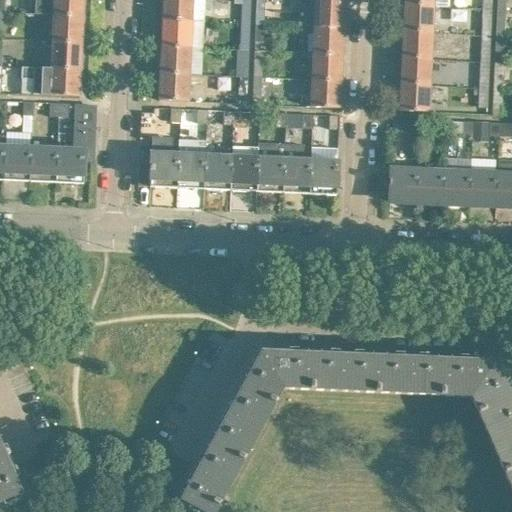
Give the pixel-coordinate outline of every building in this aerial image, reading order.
[(53,16),(82,17),(83,0),(36,0),(36,15),(53,16)] [(163,0),(162,21),(205,23),(205,11),(192,11),(192,0),(163,0)] [(233,0),(233,3),(242,3),(241,25),(249,25),(250,7),(249,0),(233,0)] [(256,0),(256,10),(256,12),(264,12),(264,10),(264,0),(256,0)] [(299,7),(298,27),(313,28),(343,29),(344,3),(314,1),(314,7),(299,7)] [(404,5),(403,32),(433,33),(434,6),(404,5)] [(256,12),(256,25),(264,26),(264,12),(256,12)] [(489,35),(490,16),(482,15),(481,35),(489,35)] [(52,42),(81,44),(82,17),(53,16),(52,42)] [(495,36),(504,36),(505,16),(496,16),(495,36)] [(205,23),(162,21),(161,48),(190,49),(203,50),(205,23)] [(249,25),(241,25),(240,43),(248,43),(249,25)] [(256,25),(255,46),(263,46),(264,26),(256,25)] [(342,56),(343,29),(313,28),(312,54),(342,56)] [(403,32),(402,58),(432,60),(433,33),(403,32)] [(489,35),(481,35),(480,55),(488,55),(489,35)] [(495,36),(494,55),(503,56),(504,36),(495,36)] [(51,69),(80,70),(81,44),(52,42),(51,69)] [(160,74),(189,75),(190,49),(161,48),(160,74)] [(236,51),(235,77),(239,78),(247,78),(248,52),(236,51)] [(342,56),(312,54),(311,81),(341,82),(342,56)] [(402,58),(400,85),(430,86),(432,60),(402,58)] [(262,63),(254,63),(253,81),(261,81),(262,63)] [(21,68),(21,79),(32,80),(32,95),(50,96),(79,97),(80,70),(51,69),(21,68)] [(487,89),(488,69),(479,68),(478,88),(487,89)] [(494,69),(493,89),(501,89),(502,70),(494,69)] [(189,75),(160,74),(158,101),(188,103),(189,75)] [(246,96),(247,78),(239,78),(238,96),(246,96)] [(253,81),(253,99),(261,99),(261,81),(253,81)] [(339,109),(341,82),(311,81),(310,108),(339,109)] [(430,86),(400,85),(399,112),(429,113),(430,86)] [(487,89),(478,88),(478,108),(486,108),(487,89)] [(500,109),(501,89),(493,89),(492,109),(500,109)] [(33,117),(33,103),(23,103),(22,116),(33,117)] [(49,118),(58,118),(59,105),(49,104),(49,118)] [(68,118),(68,105),(59,105),(58,118),(68,118)] [(94,108),(76,107),(74,150),(57,149),(55,183),(82,185),(83,161),(92,162),(94,108)] [(171,110),(170,123),(180,124),(181,110),(171,110)] [(207,125),(207,111),(197,111),(197,124),(207,125)] [(233,126),(234,113),(224,112),(223,126),(233,126)] [(259,127),(260,114),(250,113),(249,127),(259,127)] [(286,128),(286,115),(276,114),(276,128),(286,128)] [(312,130),(313,116),(303,116),(302,129),(312,130)] [(339,117),(329,117),(328,130),(338,131),(339,117)] [(419,134),(420,121),(410,120),(409,134),(419,134)] [(446,122),(434,121),(433,136),(445,137),(446,122)] [(472,123),(460,122),(460,138),(471,138),(472,123)] [(473,124),(472,139),(485,140),(486,125),(473,124)] [(499,124),(487,124),(486,139),(498,139),(499,124)] [(511,124),(499,124),(498,139),(511,139),(511,124)] [(149,188),(150,188),(177,189),(178,155),(171,155),(171,140),(152,140),(151,167),(149,167),(149,172),(150,172),(150,186),(149,186),(149,188)] [(178,141),(178,155),(177,189),(203,190),(204,156),(205,142),(178,141)] [(257,159),(256,192),(282,194),(285,146),(257,144),(257,148),(257,158),(257,159)] [(303,146),(285,146),(282,194),(309,195),(310,161),(303,161),(303,146)] [(29,182),(31,148),(4,147),(3,181),(29,182)] [(231,157),(230,191),(256,192),(257,159),(257,158),(257,148),(231,147),(231,157)] [(55,183),(57,149),(31,148),(29,182),(55,183)] [(310,161),(309,195),(336,196),(338,149),(311,148),(310,161)] [(230,191),(231,157),(204,156),(203,190),(230,191)] [(443,171),(442,205),(469,206),(470,172),(471,160),(444,159),(443,171)] [(389,202),(415,204),(417,170),(390,169),(390,181),(388,181),(388,187),(389,187),(389,202)] [(415,204),(442,205),(443,171),(417,170),(415,204)] [(469,206),(495,207),(497,173),(470,172),(469,206)] [(511,173),(497,173),(495,207),(511,207),(511,173)] [(511,492),(511,403),(494,363),(480,363),(481,359),(470,358),(470,362),(415,360),(416,356),(405,355),(405,359),(350,357),(351,353),(340,353),(340,357),(285,354),(286,350),(275,350),(275,354),(261,353),(230,410),(226,408),(221,417),(225,419),(199,467),(195,465),(190,474),(194,476),(180,501),(200,511),(215,511),(221,501),(225,495),(282,390),(471,398),(511,492)] [(0,503),(21,494),(10,468),(14,466),(10,457),(6,458),(0,445),(0,503)]
